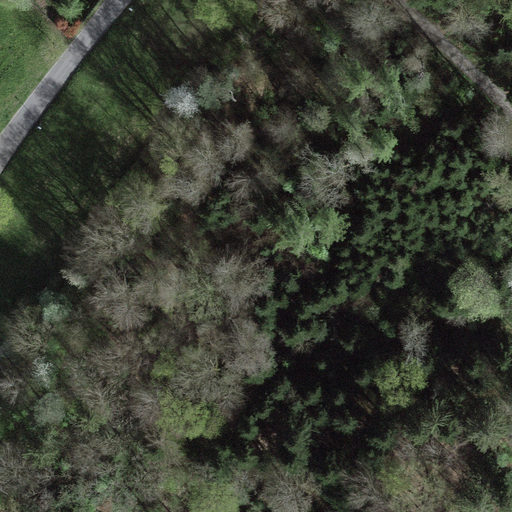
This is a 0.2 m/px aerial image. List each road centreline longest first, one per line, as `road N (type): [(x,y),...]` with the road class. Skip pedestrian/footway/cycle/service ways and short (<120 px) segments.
road 1 (tertiary): [(121,0),(0,150)]
road 2 (track): [(397,0),(511,120)]
